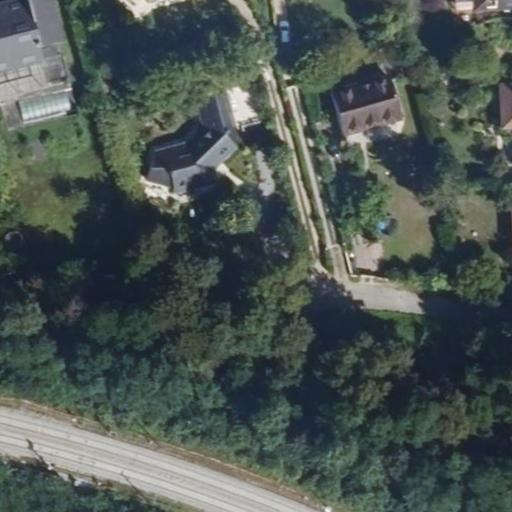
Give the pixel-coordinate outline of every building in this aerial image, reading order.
[(0,0),(0,66),(36,60),(34,46),(57,42),(49,0),(0,0)] [(511,0),(453,0),(454,10),(474,9),(511,7),(511,0)] [(474,20),(511,17),(511,7),(474,9),(474,20)] [(388,77),(329,94),(341,134),(399,117),(388,77)] [(511,86),(500,87),(501,127),(511,126),(511,86)] [(216,92),(194,97),(203,127),(188,141),(154,152),(154,181),(168,186),(174,192),(215,182),(212,169),(231,150),(226,129),(230,128),(226,112),(222,113),(216,92)] [(502,138),(511,137),(511,126),(501,127),(502,138)]
